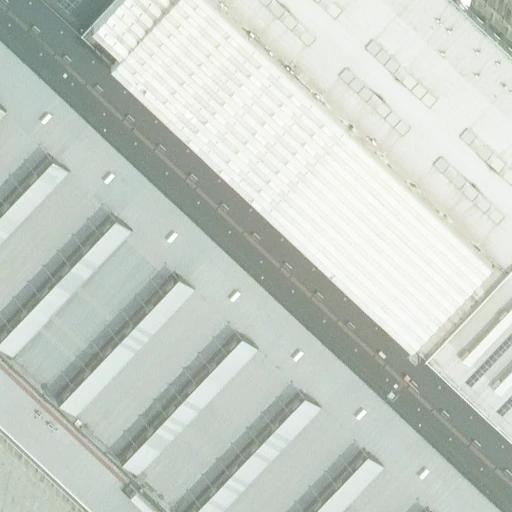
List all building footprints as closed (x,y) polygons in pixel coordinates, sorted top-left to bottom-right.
[(0,0),(0,26),(116,135),(511,508),(511,428),(424,346),(81,23),(80,22),(56,0),(0,0)] [(56,0),(81,23),(101,0),(56,0)] [(101,0),(85,18),(81,23),(424,346),(428,341),(511,252),(511,44),(465,0),(101,0)] [(0,411),(107,511),(511,511),(511,508),(116,135),(0,26),(0,411)] [(511,252),(428,341),(424,346),(511,428),(511,252)]
